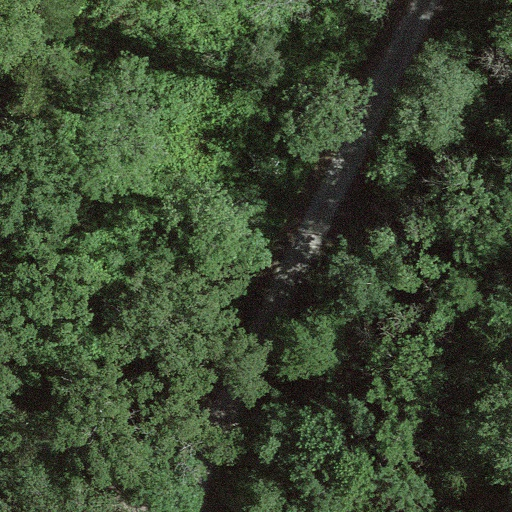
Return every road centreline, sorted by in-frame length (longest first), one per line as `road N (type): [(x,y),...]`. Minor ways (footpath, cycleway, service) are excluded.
road 1 (track): [(240,400),(435,0)]
road 2 (track): [(185,511),(240,400)]
